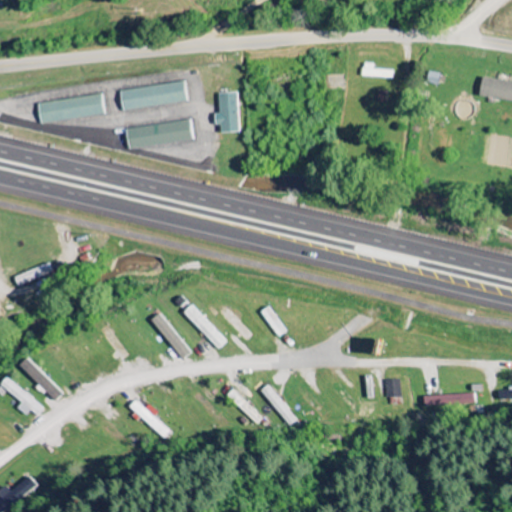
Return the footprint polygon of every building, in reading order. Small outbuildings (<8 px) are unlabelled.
[(391,79),(391,71),(372,70),(372,65),(361,64),(360,78),(391,79)] [(424,83),(435,87),(439,76),(428,72),(424,83)] [(477,98),(511,102),(511,83),(480,79),(477,98)] [(117,91),(120,112),(183,104),(181,83),(117,91)] [(219,134),(238,133),(236,94),(216,95),(217,116),(213,116),(213,127),(219,126),(219,134)] [(35,105),(38,126),(101,116),(98,96),(35,105)] [(123,131),(127,151),(193,141),(190,121),(123,131)] [(13,279),(17,289),(53,274),(48,264),(13,279)] [(183,315),(219,352),(227,345),(191,307),(183,315)] [(243,342),(250,336),(224,307),(217,314),(243,342)] [(182,361),(190,355),(160,315),(152,321),(182,361)] [(19,368),(56,401),(63,394),(26,360),(19,368)] [(38,417),(44,408),(5,380),(0,387),(23,404),(18,410),(27,417),(31,412),(38,417)] [(385,381),(385,399),(400,399),(399,381),(385,381)] [(293,423),(268,386),(260,391),(286,429),(293,423)] [(422,408),(476,406),(475,395),(421,397),(422,408)] [(149,406),(144,410),(136,401),(129,407),(159,439),(166,432),(153,418),(157,414),(149,406)] [(0,498),(0,511),(4,511),(34,485),(27,477),(4,497),(3,495),(0,498)]
